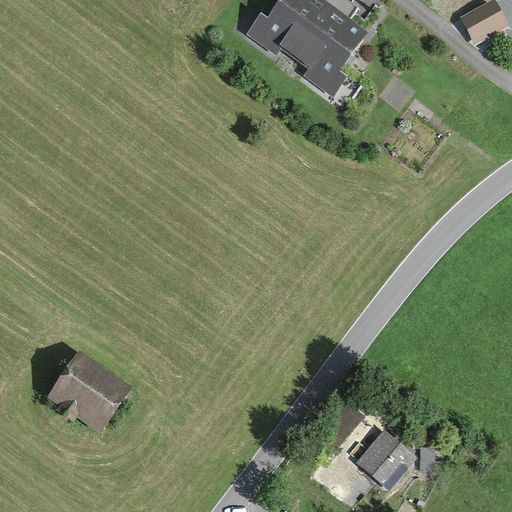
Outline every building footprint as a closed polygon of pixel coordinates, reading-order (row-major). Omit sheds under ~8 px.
[(296,61),(329,16),(307,0),(289,0),(271,26),(265,21),(253,38),(276,54),(280,49),(296,61)] [(510,31),(496,2),(463,18),(477,48),(510,31)] [(329,16),(296,61),(310,71),(306,76),(336,97),(347,82),(342,78),(367,43),(329,16)] [(130,397),(79,361),(49,403),(101,439),(130,397)] [(418,459),(387,435),(362,466),(392,491),(418,459)]
